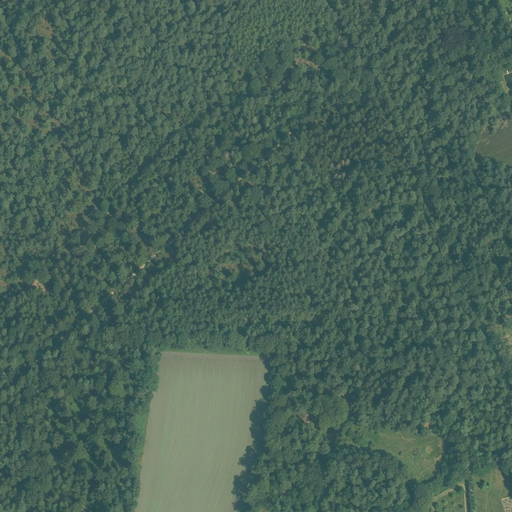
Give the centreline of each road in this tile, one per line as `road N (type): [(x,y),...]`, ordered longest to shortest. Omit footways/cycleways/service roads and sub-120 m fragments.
road 1 (track): [(0,396),(358,72)]
road 2 (track): [(0,308),(293,37)]
road 3 (track): [(511,399),(371,84),(358,72)]
road 4 (track): [(449,12),(405,57),(396,78),(488,282),(511,308)]
road 5 (track): [(273,352),(305,348),(391,375),(425,370),(486,342)]
